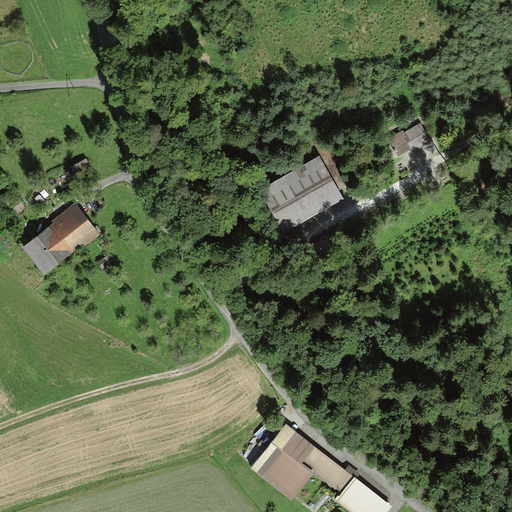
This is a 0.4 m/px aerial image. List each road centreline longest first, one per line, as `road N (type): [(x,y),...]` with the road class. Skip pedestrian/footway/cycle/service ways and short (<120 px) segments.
road 1 (residential): [(423,511),(299,405),(238,331),(140,188),(113,83)]
road 2 (track): [(226,310),(252,263),(511,118)]
road 3 (track): [(0,427),(204,361),(238,331)]
